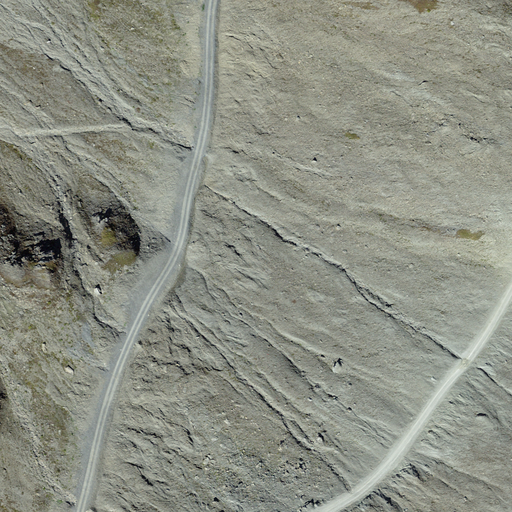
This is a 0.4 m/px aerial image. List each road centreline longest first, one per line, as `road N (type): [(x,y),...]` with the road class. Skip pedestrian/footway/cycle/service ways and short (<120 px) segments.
road 1 (track): [(215,0),(195,175),(169,271),(119,368),(86,511)]
road 2 (track): [(511,290),(448,393),(329,511)]
